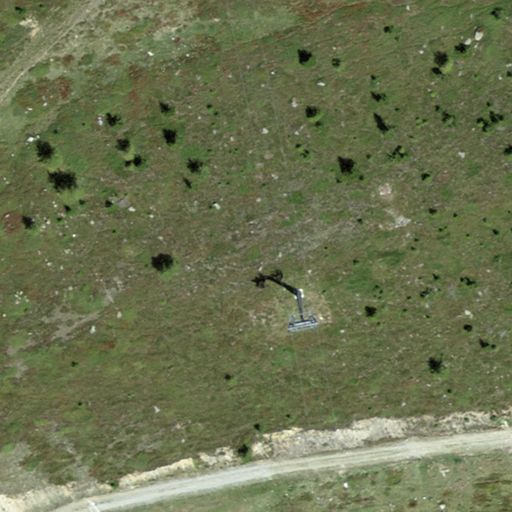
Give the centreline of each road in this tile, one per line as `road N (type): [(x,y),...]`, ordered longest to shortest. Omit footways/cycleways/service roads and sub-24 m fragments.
road 1 (track): [(66,511),(416,443),(511,436)]
road 2 (track): [(120,0),(0,153)]
